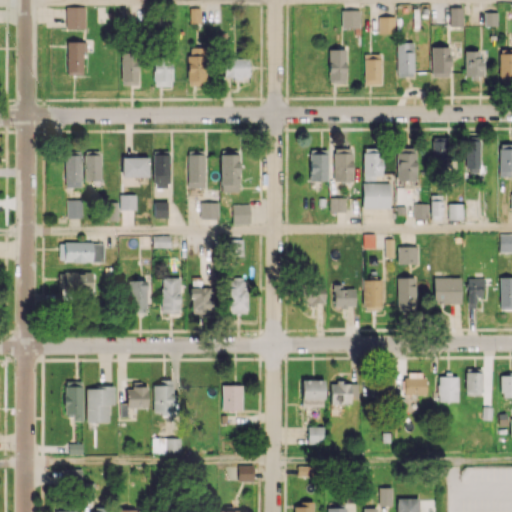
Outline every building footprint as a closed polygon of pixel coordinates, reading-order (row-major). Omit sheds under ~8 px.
[(84,7),(65,7),(65,29),(84,29),(84,7)] [(189,22),(199,22),(199,8),(189,7),(189,22)] [(462,7),(449,7),(448,26),(461,26),(462,7)] [(340,27),(359,28),(359,10),(341,10),(340,27)] [(484,26),(496,25),(496,12),(483,12),(484,26)] [(377,17),(378,33),(394,32),(394,16),(377,17)] [(83,41),(66,41),(66,75),(83,75),(83,41)] [(412,42),(395,42),(396,76),(413,76),(412,42)] [(448,78),(449,47),(431,47),(430,77),(448,78)] [(328,83),(345,83),(344,49),(327,49),(328,83)] [(481,77),(482,51),(464,50),(463,77),(481,77)] [(511,80),(511,50),(498,51),(498,80),(511,80)] [(120,84),(138,85),(139,52),(121,51),(120,84)] [(363,84),(379,84),(380,54),(363,53),(363,84)] [(187,85),(205,84),(205,55),(186,56),(187,85)] [(152,85),(170,86),(171,58),(153,57),(152,85)] [(247,58),(222,58),(223,79),(248,78),(247,58)] [(444,137),(431,137),(432,159),(445,159),(444,137)] [(466,169),(481,168),(480,140),(464,140),(466,169)] [(498,174),(511,173),(511,143),(497,144),(498,174)] [(332,180),(351,181),(351,148),(333,148),(332,180)] [(362,178),(380,179),(381,149),(363,148),(362,178)] [(326,181),(327,150),(309,149),(308,180),(326,181)] [(83,181),(100,180),(99,150),(83,151),(83,181)] [(204,187),(203,151),(186,151),(187,187),(204,187)] [(169,152),(153,152),(152,187),(169,188),(169,152)] [(396,181),(415,181),(415,152),(395,152),(396,181)] [(220,154),(219,191),(238,192),(238,154),(220,154)] [(81,155),(64,155),(64,187),(80,187),(81,155)] [(148,176),(147,157),(121,157),(121,176),(148,176)] [(217,181),(218,168),(207,168),(206,181),(217,181)] [(362,208),(389,208),(389,183),(362,183),(362,208)] [(135,194),(118,194),(118,210),(135,210),(135,194)] [(441,217),(442,195),(429,195),(429,217),(441,217)] [(329,211),(344,212),(344,197),(329,197),(329,211)] [(81,217),(81,199),(65,199),(66,218),(81,217)] [(167,201),(153,201),(153,218),(167,217),(167,201)] [(199,218),(217,219),(218,202),(199,201),(199,218)] [(107,220),(117,220),(116,202),(106,202),(107,220)] [(231,223),(249,223),(249,204),(231,203),(231,223)] [(413,218),(427,218),(427,203),(413,203),(413,218)] [(447,220),(462,220),(462,203),(447,203),(447,220)] [(498,252),(511,252),(511,234),(498,233),(498,252)] [(169,247),(169,235),(151,235),(152,247),(169,247)] [(242,239),(226,239),(227,257),(242,256),(242,239)] [(102,261),(102,242),(60,242),(60,261),(102,261)] [(415,264),(416,246),(396,246),(396,263),(415,264)] [(91,291),(91,271),(63,272),(63,291),(91,291)] [(179,277),(161,277),(160,313),(178,313),(179,277)] [(414,310),(414,277),(396,277),(396,310),(414,310)] [(433,303),(460,303),(460,277),(433,277),(433,303)] [(511,277),(498,277),(498,310),(511,309),(511,277)] [(246,278),(227,278),(227,313),(246,313),(246,278)] [(482,278),(466,278),(467,308),(475,308),(475,296),(483,296),(482,278)] [(145,280),(126,280),(127,313),(146,312),(145,280)] [(381,280),(362,280),(362,309),(381,309),(381,280)] [(332,306),(354,306),(354,288),(340,288),(340,284),(332,284),(332,306)] [(189,314),(211,314),(212,287),(190,286),(189,314)] [(324,304),(323,286),(302,287),(302,304),(324,304)] [(404,394),(423,394),(424,372),(405,372),(404,394)] [(481,372),(465,372),(465,395),(481,395),(481,372)] [(511,374),(499,375),(500,397),(511,396),(511,374)] [(437,401),(456,401),(457,376),(437,376),(437,401)] [(301,406),(323,406),(323,379),(301,379),(301,406)] [(365,380),(366,397),(392,396),(391,379),(365,380)] [(152,385),(152,413),(172,412),(172,380),(162,380),(162,384),(152,385)] [(82,421),(81,381),(64,381),(64,413),(71,413),(72,421),(82,421)] [(329,403),(357,402),(357,382),(329,382),(329,403)] [(126,389),(126,407),(147,407),(147,383),(132,384),(132,389),(126,389)] [(221,409),(241,410),(241,385),(221,384),(221,409)] [(85,422),(108,422),(108,404),(113,404),(113,387),(85,386),(85,422)] [(307,444),(323,443),(322,426),(306,426),(307,444)] [(180,437),(152,437),(152,453),(180,453),(180,437)] [(67,453),(81,454),(82,443),(67,442),(67,453)] [(236,480),(252,481),(253,465),(237,465),(236,480)] [(81,469),(63,469),(64,482),(81,482),(81,469)] [(391,505),(391,487),(378,487),(378,505),(391,505)] [(416,511),(416,497),(396,498),(396,511),(416,511)] [(312,511),(312,503),(293,503),(293,511),(312,511)]
